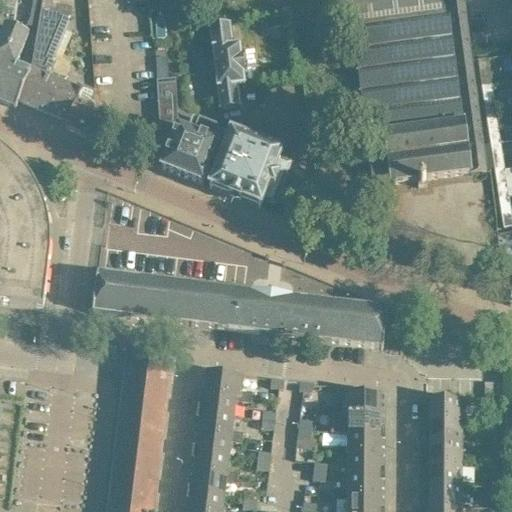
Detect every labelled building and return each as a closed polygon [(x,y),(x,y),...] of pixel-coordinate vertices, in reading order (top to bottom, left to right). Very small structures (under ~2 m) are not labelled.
[(17,0),(0,0),(0,7),(15,12),(17,0)] [(42,0),(41,13),(52,15),(53,5),(54,4),(54,0),(42,0)] [(347,0),(354,49),(376,214),(395,211),(392,186),(417,183),(418,189),(427,188),(426,182),(486,174),(471,57),(469,49),(469,47),(462,0),(412,0),(391,3),(390,0),(347,0)] [(18,103),(43,114),(57,81),(50,78),(56,64),(53,62),(71,18),(52,16),(41,13),(35,49),(31,73),(18,103)] [(245,87),(242,67),(240,47),(232,48),(230,27),(210,29),(219,111),(240,109),(237,87),(245,87)] [(0,71),(16,33),(6,28),(0,41),(0,71)] [(0,102),(16,110),(18,103),(31,73),(18,68),(31,39),(16,33),(0,71),(0,102)] [(487,60),(477,62),(480,77),(490,76),(487,60)] [(161,170),(187,181),(202,186),(219,144),(218,130),(194,121),(190,132),(179,127),(176,78),(170,79),(170,75),(157,76),(157,87),(162,168),(161,170)] [(57,80),(43,114),(68,124),(82,90),(65,83),(57,80)] [(68,124),(66,130),(94,142),(94,110),(94,95),(82,90),(68,124)] [(493,100),(484,102),(486,118),(496,116),(493,100)] [(496,116),(486,118),(489,134),(498,132),(496,116)] [(263,203),(275,208),(292,163),(281,159),(283,154),(221,130),(223,147),(225,147),(209,189),(210,189),(209,189),(261,209),(263,203)] [(0,307),(43,313),(50,262),(50,246),(49,232),(46,216),(41,201),(34,187),(25,175),(15,164),(3,153),(0,151),(0,307)] [(502,156),(492,158),(495,174),(505,172),(502,156)] [(505,172),(495,174),(497,189),(507,188),(505,172)] [(511,220),(511,212),(501,214),(503,230),(511,228),(511,220)] [(499,256),(502,277),(505,301),(511,300),(510,307),(511,307),(511,258),(509,258),(509,255),(499,256)] [(245,296),(97,277),(92,315),(300,341),(300,343),(315,345),(315,343),(383,351),(387,313),(245,296)] [(163,432),(171,364),(147,361),(127,359),(126,368),(119,426),(163,432)] [(206,374),(204,394),(251,400),(252,396),(252,395),(241,394),(243,378),(206,374)] [(284,383),(271,382),(270,391),(279,392),(283,392),(284,383)] [(299,394),(303,394),(311,395),(312,387),(300,385),(299,394)] [(200,393),(197,414),(234,418),(236,404),(251,406),(251,400),(204,394),(200,393)] [(332,411),(332,416),(380,416),(380,395),(344,395),(343,411),(332,411)] [(430,401),(430,423),(462,423),(462,401),(430,401)] [(499,423),(499,411),(491,411),(491,423),(499,423)] [(197,414),(195,434),(243,440),(244,435),(232,434),(234,418),(197,414)] [(263,414),(262,423),(275,424),(276,416),(263,414)] [(332,416),(330,436),(347,437),(384,437),(384,416),(384,415),(380,416),(332,416)] [(261,431),(274,433),(275,424),(262,423),(261,431)] [(299,423),(298,431),(310,433),(312,424),(299,423)] [(430,423),(430,444),(462,445),(462,423),(430,423)] [(108,511),(153,511),(163,432),(119,426),(108,511)] [(309,442),(310,433),(298,431),(297,440),(309,442)] [(499,445),(499,433),(491,433),(491,445),(499,445)] [(195,434),(192,455),(229,459),(231,444),(242,445),(243,440),(195,434)] [(337,452),(337,458),(384,458),(384,437),(347,437),(347,452),(337,452)] [(430,444),(430,466),(461,466),(462,445),(430,444)] [(499,445),(491,445),(491,457),(499,457),(499,445)] [(192,455),(190,476),(238,481),(239,475),(227,474),(229,459),(192,455)] [(259,455),(257,463),(270,465),(271,456),(259,455)] [(337,458),(337,463),(348,463),(347,478),(384,478),(384,458),(337,458)] [(256,472),(269,473),(270,465),(257,463),(256,472)] [(315,466),(314,474),(326,476),(327,467),(315,466)] [(430,466),(429,488),(461,488),(461,466),(430,466)] [(325,485),(326,476),(314,474),(313,481),(313,483),(325,485)] [(190,476),(187,496),(224,501),(226,484),(237,486),(238,481),(190,476)] [(499,488),(499,476),(491,476),(491,488),(499,488)] [(336,493),(336,498),(384,498),(384,478),(347,478),(347,493),(336,493)] [(105,481),(91,481),(91,504),(105,504),(105,481)] [(429,488),(429,510),(461,510),(461,488),(429,488)] [(499,488),(491,488),(491,500),(499,500),(499,488)] [(244,494),(243,503),(256,504),(257,496),(244,494)] [(222,511),(224,501),(187,496),(185,511),(222,511)] [(336,498),(336,511),(383,511),(384,498),(336,498)] [(246,511),(255,511),(256,504),(243,503),(242,511),(246,511)]
